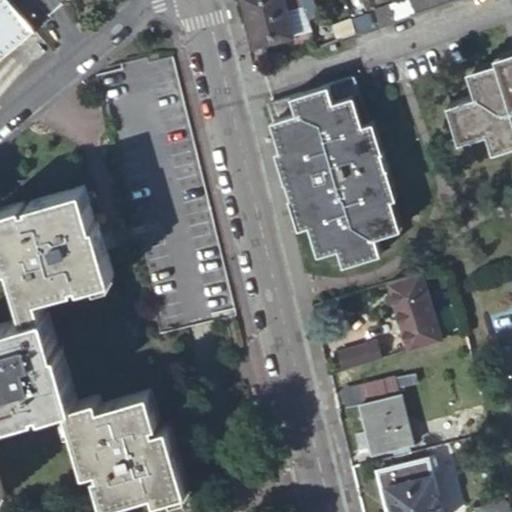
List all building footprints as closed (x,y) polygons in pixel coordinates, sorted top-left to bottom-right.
[(0,0),(0,60),(17,46),(34,31),(8,0),(0,0)] [(302,7),(299,0),(241,0),(247,20),(285,11),(302,7)] [(410,0),(396,0),(388,3),(391,11),(394,10),(396,15),(393,16),(394,20),(415,13),(410,0)] [(410,0),(415,13),(451,0),(410,0)] [(307,22),(302,7),(285,11),(291,35),(310,31),(307,22)] [(291,35),(285,11),(247,20),(253,45),(291,35)] [(356,33),(375,27),(374,23),(370,24),(369,20),(367,15),(351,21),(356,33)] [(316,47),(336,40),(335,36),(332,37),(329,29),(327,29),(323,17),(307,22),(310,31),(316,47)] [(336,40),(356,33),(351,21),(335,27),(338,35),(335,36),(336,40)] [(36,59),(49,49),(34,31),(17,46),(36,59)] [(177,56),(95,74),(155,335),(237,316),(177,56)] [(511,61),(509,63),(511,71),(495,77),(491,66),(479,70),(481,76),(451,87),(460,111),(431,121),(445,161),(473,151),(478,165),(507,154),(511,165),(511,164),(511,61)] [(277,145),(271,147),(274,161),(287,158),(291,176),(281,178),(286,195),(283,196),(291,227),(302,224),(309,255),(329,250),(334,267),(373,257),(368,239),(394,232),(386,201),(392,200),(384,170),(381,171),(369,122),(363,124),(351,76),(266,99),(277,145)] [(17,260),(30,312),(44,308),(41,293),(80,282),(78,277),(83,276),(84,282),(120,272),(104,217),(98,218),(89,181),(34,195),(35,200),(26,202),(26,198),(0,205),(0,225),(10,262),(17,260)] [(442,339),(420,270),(388,280),(410,349),(442,339)] [(0,421),(70,403),(80,399),(64,343),(59,344),(49,306),(44,308),(30,312),(0,319),(0,421)] [(375,340),(337,352),(343,371),(381,358),(375,340)] [(405,445),(411,444),(399,396),(397,396),(393,377),(381,380),(386,399),(364,404),(360,405),(372,453),(393,448),(394,453),(406,449),(405,445)] [(359,385),(364,404),(386,399),(381,380),(359,385)] [(80,399),(70,403),(88,468),(100,464),(111,501),(159,487),(162,496),(193,488),(175,421),(161,425),(160,420),(166,418),(157,387),(106,401),(104,392),(80,399)] [(390,511),(439,511),(427,458),(376,470),(384,504),(388,503),(390,511)] [(0,495),(8,494),(0,460),(0,495)] [(469,511),(505,511),(502,501),(469,511)]
